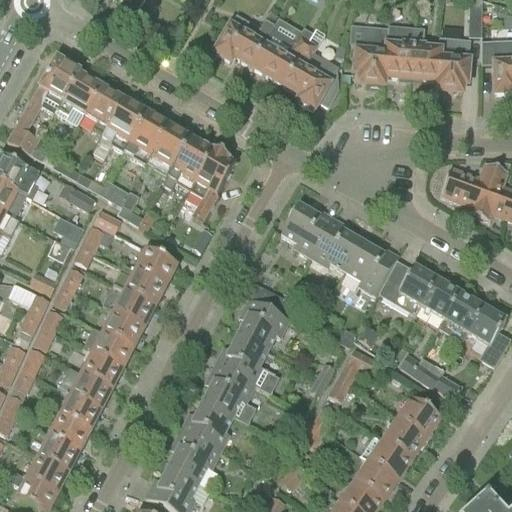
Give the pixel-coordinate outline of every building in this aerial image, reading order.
[(112,0),(137,14),(144,2),(145,3),(145,2),(144,1),(145,0),(112,0)] [(499,5),(498,5),(510,9),(511,9),(511,7),(511,4),(509,3),(511,0),(502,0),(499,4),(499,5)] [(467,43),(480,43),(481,5),(468,1),(467,43)] [(223,41),(213,58),(229,67),(232,63),(249,73),(273,31),(263,25),(258,34),(235,21),(223,41)] [(249,73),(281,91),(306,48),(296,42),(293,47),(271,34),(273,31),(249,73)] [(382,83),(408,85),(412,35),(386,33),(386,36),(384,50),(381,92),(382,92),(382,83)] [(354,50),(352,73),(356,73),(355,90),(381,92),(384,50),(386,36),(362,34),(361,51),(354,50)] [(408,85),(434,87),(437,53),(423,52),(424,49),(421,48),(422,36),(412,35),(408,85)] [(434,87),(434,96),(460,98),(461,82),(464,82),(467,47),(437,44),(437,53),(434,87)] [(511,46),(480,48),(480,72),(494,71),(495,100),(511,99),(511,46)] [(306,48),(281,91),(299,102),(296,106),(311,116),(316,107),(326,112),(335,97),(333,77),(335,74),(310,60),(314,52),(306,48)] [(40,113),(53,120),(77,79),(78,77),(54,64),(5,147),(29,161),(35,150),(37,146),(25,139),(40,113)] [(76,133),(82,122),(99,92),(97,91),(96,88),(89,84),(86,85),(77,79),(53,120),(76,133)] [(99,92),(82,122),(93,129),(94,129),(91,135),(98,139),(101,141),(102,142),(122,106),(112,99),(111,97),(104,92),(101,93),(99,92)] [(121,158),(144,118),(142,117),(141,114),(134,110),(131,111),(122,106),(102,142),(91,159),(102,166),(110,152),(121,158)] [(144,118),(121,158),(144,171),(144,170),(167,131),(165,130),(164,127),(157,123),(154,124),(144,118)] [(144,170),(152,175),(151,176),(164,184),(169,175),(170,176),(189,144),(187,143),(186,140),(179,136),(175,136),(167,131),(144,170)] [(161,190),(161,191),(170,196),(174,189),(187,197),(211,155),(199,148),(198,150),(189,144),(170,176),(169,175),(164,184),(165,184),(161,190)] [(35,150),(29,161),(40,168),(46,156),(35,150)] [(211,155),(187,197),(201,205),(191,223),(199,228),(234,168),(211,155)] [(0,162),(0,190),(16,199),(24,203),(25,204),(29,206),(34,197),(36,193),(31,191),(37,181),(26,176),(16,171),(0,162)] [(55,177),(74,188),(79,180),(60,169),(55,177)] [(511,198),(501,194),(507,178),(483,169),(478,184),(448,173),(438,201),(467,212),(465,219),(488,227),(491,219),(511,226),(511,198)] [(79,180),(74,188),(86,194),(90,186),(79,180)] [(97,201),(119,213),(128,198),(126,197),(125,199),(104,187),(97,201)] [(0,190),(0,218),(12,225),(24,203),(16,199),(0,190)] [(92,207),(63,190),(56,201),(86,218),(92,207)] [(128,198),(120,211),(129,217),(137,203),(128,198)] [(297,211),(279,241),(294,250),(292,254),(309,264),(332,225),(314,214),(311,219),(297,211)] [(145,217),(137,232),(144,236),(153,221),(145,217)] [(0,218),(0,241),(1,241),(9,245),(18,228),(12,225),(0,218)] [(112,240),(113,240),(119,228),(98,218),(92,229),(112,240)] [(332,225),(309,264),(326,274),(329,270),(344,279),(361,249),(347,241),(351,235),(332,225)] [(92,229),(78,257),(89,263),(90,261),(91,261),(97,249),(106,253),(112,240),(92,229)] [(59,249),(68,254),(76,240),(66,235),(59,249)] [(201,235),(196,244),(205,249),(210,240),(201,235)] [(361,249),(344,279),(359,287),(356,292),(374,302),(375,300),(394,268),(397,263),(378,252),(375,257),(361,249)] [(142,254),(131,276),(132,277),(132,276),(164,293),(175,271),(142,254)] [(78,257),(73,267),(85,273),(91,261),(90,261),(89,263),(78,257)] [(415,311),(419,313),(435,286),(412,272),(409,277),(394,268),(375,300),(410,320),(415,311)] [(123,272),(112,292),(122,297),(153,313),(164,293),(132,276),(132,277),(131,276),(123,272)] [(68,273),(59,291),(72,298),(82,280),(68,273)] [(46,274),(43,280),(52,285),(56,278),(46,274)] [(33,278),(27,290),(47,301),(54,289),(33,278)] [(241,283),(233,298),(247,305),(276,320),(284,306),(242,284),(241,283)] [(419,313),(442,326),(458,299),(435,286),(419,313)] [(14,291),(8,304),(27,313),(33,300),(14,291)] [(72,298),(59,291),(50,308),(63,315),(72,298)] [(101,313),(110,317),(142,334),(153,313),(122,297),(112,292),(101,313)] [(442,326),(465,340),(481,313),(458,299),(442,326)] [(35,301),(26,319),(27,319),(36,323),(45,306),(35,301)] [(243,327),(235,341),(266,357),(274,342),(278,344),(287,326),(276,320),(247,305),(241,318),(238,323),(237,324),(238,325),(243,327)] [(284,306),(276,320),(287,326),(293,315),(291,309),(284,306)] [(481,313),(465,340),(471,343),(488,353),(481,366),(489,370),(492,372),(491,375),(492,375),(509,347),(509,346),(507,345),(496,339),(497,338),(504,326),(481,313)] [(47,316),(39,333),(47,337),(53,340),(62,323),(47,316)] [(110,317),(99,338),(132,355),(142,334),(110,317)] [(22,327),(18,336),(28,341),(36,323),(27,319),(26,319),(23,325),(22,327)] [(354,343),(372,354),(379,343),(361,332),(354,343)] [(47,337),(39,333),(30,350),(45,357),(53,340),(47,337)] [(91,334),(81,355),(88,359),(121,376),(132,355),(99,338),(91,334)] [(343,335),(337,347),(347,354),(354,342),(343,335)] [(262,375),(258,373),(266,357),(235,341),(228,356),(222,353),(213,372),(253,393),(268,401),(278,383),(262,375)] [(8,352),(1,368),(13,374),(21,358),(8,352)] [(28,355),(18,376),(31,381),(33,382),(42,361),(28,355)] [(352,355),(336,384),(349,391),(359,373),(368,378),(374,367),(352,355)] [(88,359),(77,379),(110,396),(121,376),(88,359)] [(406,360),(398,372),(409,380),(417,368),(406,360)] [(13,374),(1,368),(0,369),(0,390),(4,393),(13,374)] [(417,368),(409,380),(430,395),(432,396),(440,383),(417,368)] [(322,369),(314,383),(326,388),(333,375),(322,369)] [(244,410),(253,393),(213,372),(203,390),(208,393),(201,408),(232,423),(246,431),(254,416),(244,410)] [(67,374),(56,395),(99,417),(110,396),(78,380),(77,379),(67,374)] [(31,381),(18,376),(10,393),(24,400),(33,382),(31,381)] [(440,383),(432,396),(452,407),(460,393),(441,381),(440,383)] [(326,388),(314,383),(307,396),(318,402),(326,388)] [(349,391),(336,384),(327,400),(340,407),(349,391)] [(468,393),(464,399),(470,403),(474,396),(468,393)] [(56,395),(51,406),(61,411),(60,412),(56,421),(57,422),(88,438),(99,417),(56,395)] [(8,401),(0,416),(0,418),(12,425),(21,407),(8,401)] [(411,407),(396,428),(425,447),(439,426),(411,407)] [(184,425),(178,438),(218,459),(228,441),(223,439),(232,423),(201,408),(190,428),(184,425)] [(319,413),(310,429),(324,436),(333,421),(319,413)] [(12,425),(0,418),(0,440),(4,442),(12,425)] [(56,421),(45,442),(78,459),(88,438),(56,421)] [(396,428),(382,448),(410,468),(425,447),(396,428)] [(324,436),(310,429),(300,447),(314,454),(324,436)] [(39,452),(34,462),(67,479),(78,459),(45,442),(36,437),(31,448),(39,452)] [(177,453),(166,473),(197,489),(205,474),(209,476),(218,459),(178,438),(172,450),(177,453)] [(361,460),(359,463),(367,469),(396,489),(410,468),(382,448),(373,442),(361,460)] [(296,455),(285,475),(298,482),(297,484),(298,484),(310,462),(296,455)] [(34,462),(23,483),(56,500),(67,479),(34,462)] [(367,469),(353,490),(382,509),(396,489),(367,469)] [(197,489),(166,473),(155,494),(150,491),(143,504),(158,511),(190,511),(193,507),(189,505),(197,489)] [(298,482),(285,475),(277,488),(291,496),(298,484),(297,484),(298,482)] [(15,479),(10,489),(18,493),(12,504),(26,511),(49,511),(56,500),(23,483),(15,479)] [(353,490),(339,510),(341,511),(379,511),(382,509),(353,490)] [(245,511),(257,511),(265,500),(255,495),(245,511)] [(270,501),(264,511),(281,511),(284,509),(270,501)] [(494,511),(484,501),(472,511),(494,511)]
